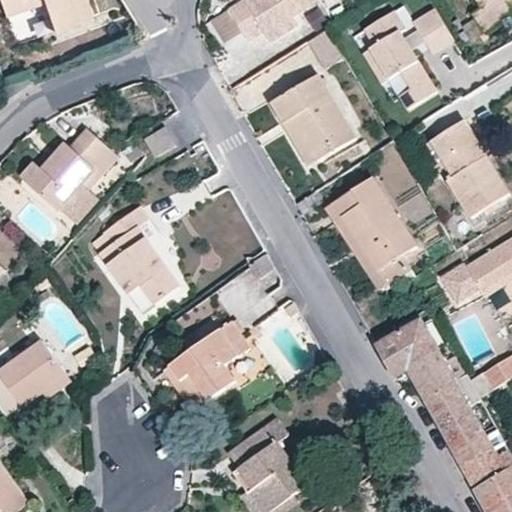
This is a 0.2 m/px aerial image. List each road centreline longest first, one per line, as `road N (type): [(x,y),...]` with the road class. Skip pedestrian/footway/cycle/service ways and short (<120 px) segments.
road 1 (residential): [(455,511),(405,421),(376,393),(188,69)]
road 2 (residential): [(0,134),(33,104),(144,58)]
